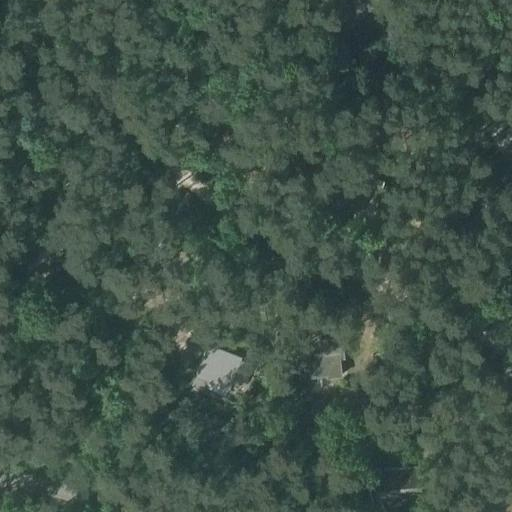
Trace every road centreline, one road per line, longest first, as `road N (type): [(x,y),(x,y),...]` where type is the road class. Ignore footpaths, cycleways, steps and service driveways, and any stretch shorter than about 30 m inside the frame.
road 1 (track): [(10,0),(185,190),(511,352)]
road 2 (track): [(269,0),(132,313)]
road 3 (unclassified): [(0,480),(121,511)]
